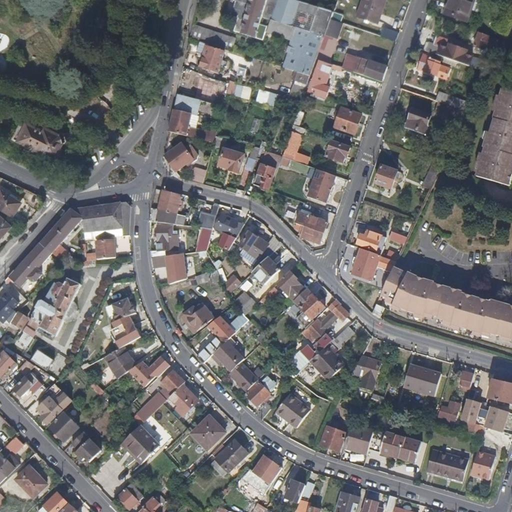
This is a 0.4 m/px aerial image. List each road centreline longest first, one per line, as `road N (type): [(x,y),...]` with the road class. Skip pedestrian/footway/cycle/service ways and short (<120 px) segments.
road 1 (residential): [(136,187),(142,262),(161,321),(235,412),(279,446),(329,469),(476,511)]
road 2 (residential): [(326,274),(420,0)]
road 3 (residential): [(511,371),(376,326),(326,274)]
road 4 (residential): [(326,274),(259,212),(149,168)]
road 5 (residential): [(109,511),(0,399)]
